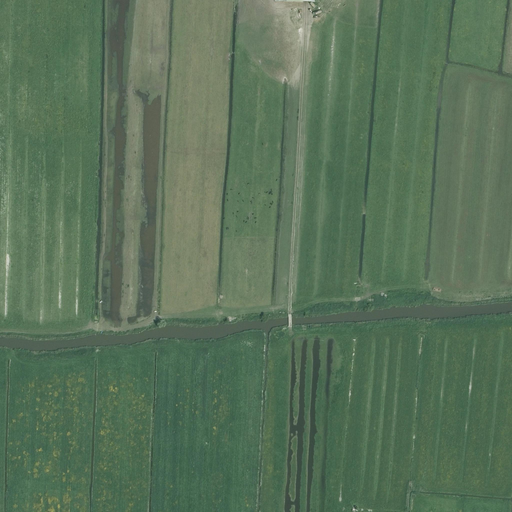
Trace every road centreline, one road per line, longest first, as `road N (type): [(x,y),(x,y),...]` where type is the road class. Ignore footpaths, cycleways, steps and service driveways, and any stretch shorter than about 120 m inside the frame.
road 1 (track): [(305,14),(290,309)]
road 2 (track): [(89,327),(214,312)]
